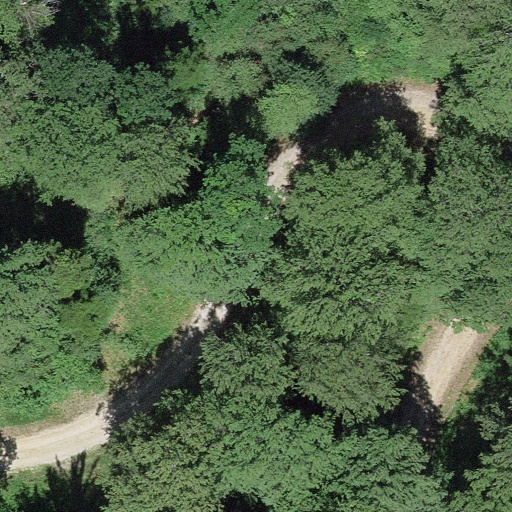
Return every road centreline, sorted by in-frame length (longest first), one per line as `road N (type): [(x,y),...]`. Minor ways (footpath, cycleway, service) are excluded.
road 1 (track): [(409,114),(323,143),(273,191),(176,372),(134,416),(75,450),(0,461)]
road 2 (track): [(511,251),(505,275),(456,338),(391,483),(389,511)]
road 3 (track): [(409,114),(474,127),(511,184)]
